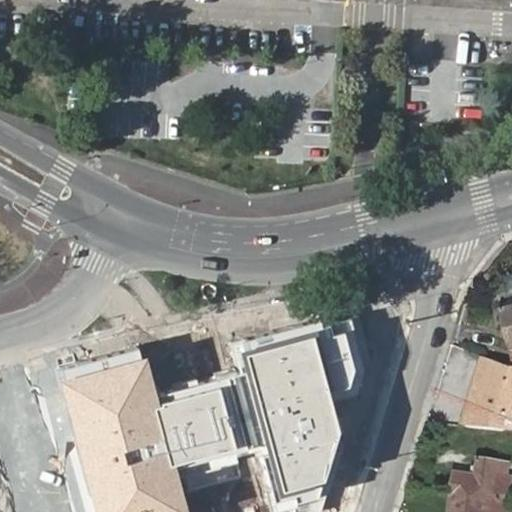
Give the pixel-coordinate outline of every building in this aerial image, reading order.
[(511,349),(511,308),(501,312),(511,349)] [(242,368),(153,390),(180,495),(246,479),(240,456),(260,451),(272,498),(313,487),(336,430),(325,402),(356,391),(361,365),(349,317),(236,346),(242,368)] [(143,352),(58,376),(94,511),(184,511),(186,511),(180,495),(153,390),(143,352)] [(490,359),(469,426),(511,429),(511,366),(490,359)] [(463,421),(465,394),(439,391),(437,419),(463,421)] [(477,476),(457,474),(453,511),(493,511),(494,502),(500,503),(500,496),(494,495),(496,474),(508,476),(509,463),(478,460),(477,476)]
